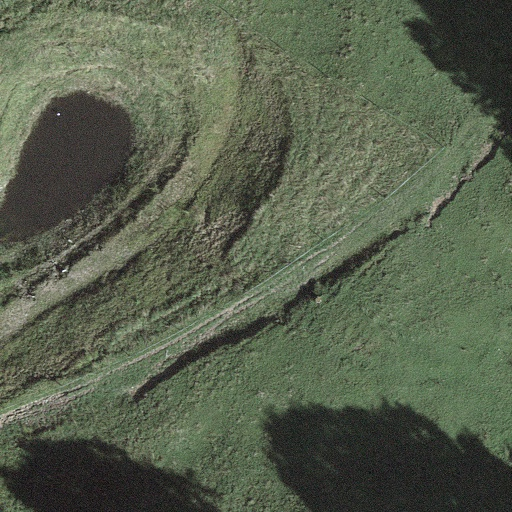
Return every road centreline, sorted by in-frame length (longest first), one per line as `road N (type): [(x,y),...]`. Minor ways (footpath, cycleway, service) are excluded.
road 1 (track): [(0,424),(132,371),(321,269),(511,108)]
road 2 (track): [(218,124),(140,244),(0,333)]
